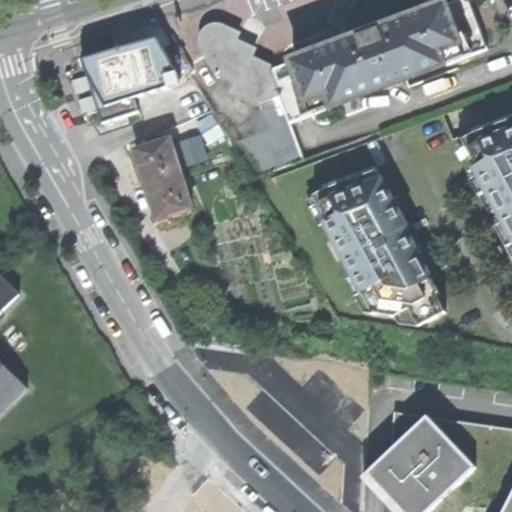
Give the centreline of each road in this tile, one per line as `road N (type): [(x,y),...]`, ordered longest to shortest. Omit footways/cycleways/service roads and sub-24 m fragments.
road 1 (residential): [(0,68),(12,109),(152,353),(301,511)]
road 2 (unknown): [(511,67),(260,161)]
